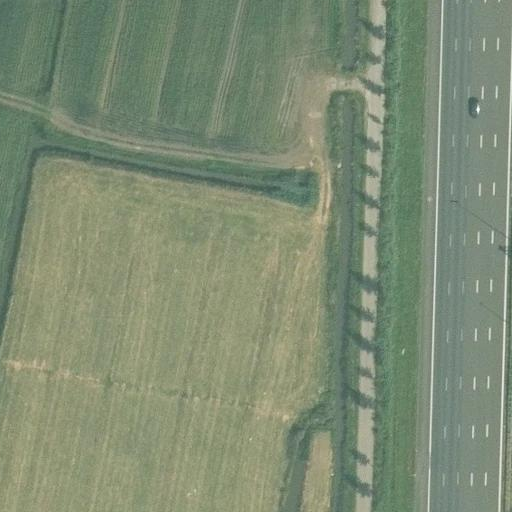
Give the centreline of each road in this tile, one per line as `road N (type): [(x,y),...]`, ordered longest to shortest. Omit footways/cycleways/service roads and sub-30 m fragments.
road 1 (motorway): [(481,0),(465,511)]
road 2 (unclassified): [(364,511),(377,0)]
